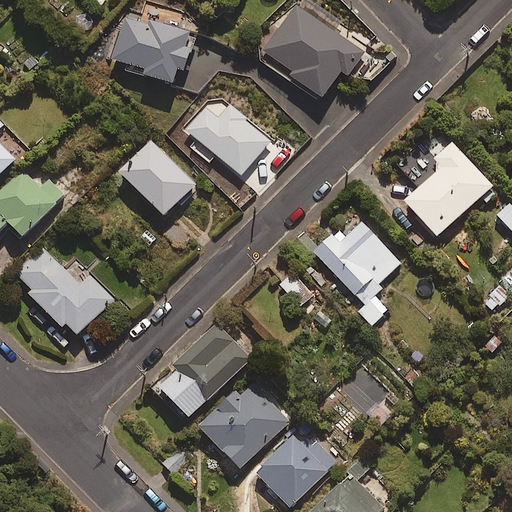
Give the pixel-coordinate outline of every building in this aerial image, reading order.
[(368,55),(297,7),(260,61),(325,105),(346,76),(352,80),(368,55)] [(129,21),(116,63),(125,66),(123,73),(185,92),(197,52),(188,49),(192,36),(154,24),(153,28),(129,21)] [(0,183),(19,164),(0,145),(0,134),(9,125),(0,116),(0,183)] [(201,188),(154,144),(123,177),(170,221),(201,188)] [(493,192),(452,147),(431,166),(440,176),(404,208),(437,244),(493,192)] [(43,189),(24,172),(0,198),(0,237),(1,238),(12,227),(28,242),(69,198),(50,181),(43,189)] [(511,210),(509,208),(497,220),(511,235),(511,210)] [(362,225),(346,241),(340,235),(314,259),(362,310),(357,315),(371,331),(388,315),(370,296),(401,267),(362,225)] [(37,295),(33,299),(69,334),(72,332),(81,341),(118,303),(91,277),(82,287),(44,250),(18,276),(37,295)] [(511,298),(511,277),(510,276),(482,305),(494,317),(511,298)] [(251,363),(217,329),(174,372),(177,375),(156,396),(188,427),(251,363)] [(290,425),(249,383),(198,433),(239,475),(290,425)] [(292,511),(338,465),(303,431),(256,480),(289,511),(292,511)] [(372,468),(363,459),(347,474),(355,483),(372,468)] [(383,511),(350,480),(319,511),(383,511)]
